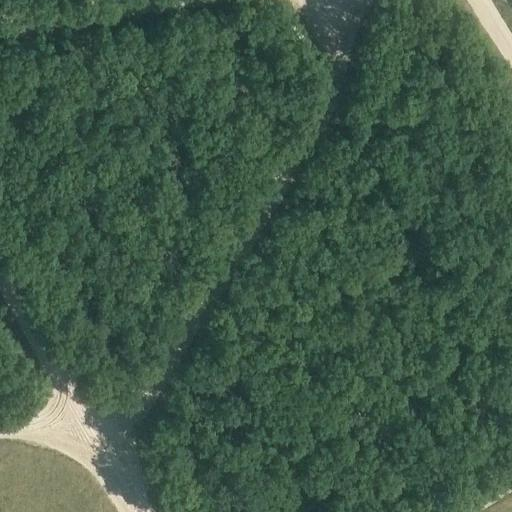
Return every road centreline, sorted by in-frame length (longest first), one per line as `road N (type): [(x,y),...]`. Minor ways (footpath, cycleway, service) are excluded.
road 1 (track): [(0,425),(115,417),(145,394),(329,97),(337,0)]
road 2 (track): [(511,370),(340,102),(329,97)]
road 3 (track): [(144,511),(0,267)]
road 4 (track): [(0,26),(169,0)]
